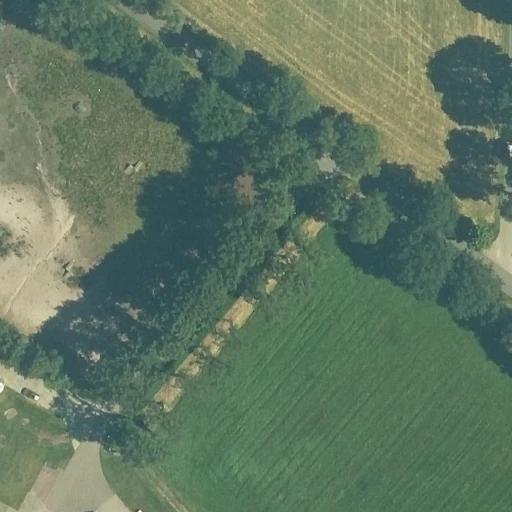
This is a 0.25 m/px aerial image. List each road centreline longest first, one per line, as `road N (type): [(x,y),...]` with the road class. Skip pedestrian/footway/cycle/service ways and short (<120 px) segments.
road 1 (unclassified): [(122,0),(496,278)]
road 2 (residential): [(496,278),(511,130)]
